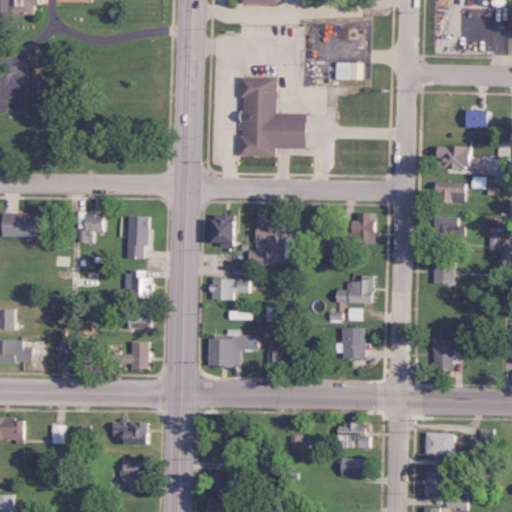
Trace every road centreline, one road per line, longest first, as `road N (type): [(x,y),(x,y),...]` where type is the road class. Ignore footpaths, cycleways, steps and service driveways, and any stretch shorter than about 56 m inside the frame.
road 1 (residential): [(394,511),(407,0)]
road 2 (primary): [(188,0),(176,511)]
road 3 (residential): [(511,398),(0,386)]
road 4 (residential): [(402,186),(0,180)]
